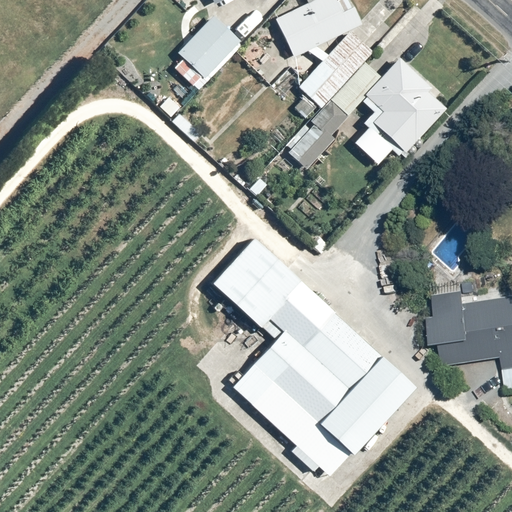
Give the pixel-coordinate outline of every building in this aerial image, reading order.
[(224,0),(204,0),(208,8),(224,0)] [(271,21),(289,58),(331,39),(333,44),(293,86),(316,108),(369,52),(345,32),(358,26),(345,0),(336,0),(332,2),(331,0),(301,0),(303,4),(271,21)] [(215,13),(178,51),(186,58),(177,67),(197,86),(242,39),(215,13)] [(394,60),(361,96),(376,112),(366,125),(399,148),(438,108),(422,95),(425,91),(394,60)] [(330,475),(353,450),(413,386),(381,356),(252,236),(212,279),(275,337),(232,383),(291,439),(286,445),(312,469),(318,464),(330,475)] [(511,372),(511,293),(461,301),(460,294),(427,297),(433,370),(498,359),(501,374),(511,372)]
